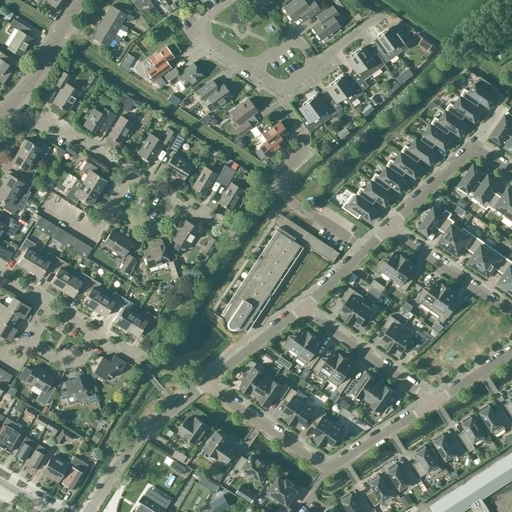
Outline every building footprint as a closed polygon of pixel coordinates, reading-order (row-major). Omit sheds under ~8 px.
[(65,0),(52,0),(50,3),(60,10),(65,0)] [(154,6),(150,0),(148,2),(146,0),(132,0),(138,9),(146,3),(150,9),(154,6)] [(294,0),(284,8),(293,20),(300,16),(304,22),(310,18),(309,17),(320,9),(313,0),(311,0),(306,4),(303,0),(294,0)] [(111,5),(104,16),(120,26),(121,24),(125,17),(132,21),(134,17),(127,13),(126,14),(111,5)] [(331,5),(316,16),(320,21),(311,26),(321,39),(339,26),(334,18),(339,15),(331,5)] [(104,16),(98,27),(114,36),(115,34),(119,28),(125,32),(128,28),(121,24),(120,26),(104,16)] [(7,48),(14,53),(21,57),(32,38),(26,35),(30,29),(13,19),(9,25),(18,31),(7,48)] [(404,33),(401,29),(396,33),(391,26),(382,33),(393,47),(397,53),(411,43),(404,33)] [(119,42),(122,38),(115,34),(114,36),(98,27),(92,37),(108,46),(113,38),(119,42)] [(382,50),(377,53),(384,63),(389,59),(385,53),(393,47),(382,33),(374,39),(382,50)] [(154,80),(154,79),(168,70),(164,64),(174,57),(166,46),(149,59),(155,66),(147,71),(154,80)] [(371,73),(384,63),(377,53),(372,57),(364,46),(356,52),(371,73)] [(12,71),(6,68),(12,60),(0,51),(0,81),(3,84),(12,71)] [(362,79),(371,73),(356,52),(347,59),(354,69),(349,73),(356,82),(362,90),(367,86),(362,79)] [(175,68),(165,75),(172,85),(179,79),(186,88),(202,76),(193,63),(187,68),(183,62),(175,68)] [(62,88),(53,103),(68,112),(80,92),(65,83),(69,76),(63,73),(56,85),(62,88)] [(399,74),(394,78),(399,84),(404,80),(399,74)] [(351,86),(344,75),(335,81),(346,96),(350,102),(355,99),(364,92),(362,90),(356,82),(351,86)] [(208,97),(211,102),(206,105),(210,111),(231,96),(222,84),(216,88),(215,86),(216,85),(212,80),(198,91),(204,100),(208,97)] [(338,103),(346,96),(335,81),(326,88),(334,98),(337,102),(338,103)] [(393,81),(384,89),(389,94),(398,86),(393,81)] [(496,99),(497,98),(476,83),(469,92),(465,89),(461,95),(477,106),(481,101),(490,107),(491,106),(493,107),(498,100),(496,99)] [(342,108),(338,103),(337,102),(334,98),(325,105),(317,95),(308,101),(323,122),(342,108)] [(128,96),(121,108),(128,112),(135,101),(128,96)] [(481,113),(482,112),(461,97),(454,106),(450,103),(446,109),(462,120),(466,115),(475,121),(476,120),(478,121),(483,114),(481,113)] [(251,127),(245,119),(257,111),(248,99),(231,111),(241,125),(235,129),(240,135),(251,127)] [(299,107),(307,118),(302,121),(310,132),(323,122),(308,101),(299,107)] [(98,125),(106,130),(115,115),(105,109),(102,114),(94,109),(84,126),(94,132),(98,125)] [(468,128),(466,127),(467,126),(446,111),(440,120),(435,117),(431,123),(447,134),(451,129),(460,135),(461,134),(463,135),(468,128)] [(492,137),(490,139),(498,144),(499,142),(500,143),(506,134),(509,135),(511,137),(511,136),(511,114),(508,111),(491,136),(492,137)] [(120,116),(108,136),(121,143),(133,123),(120,116)] [(284,142),(280,137),(287,132),(279,122),(262,134),(268,141),(260,147),(266,156),(284,142)] [(341,135),(352,128),(348,123),(338,129),(341,135)] [(431,125),(420,140),(433,148),(436,143),(446,149),(446,148),(448,149),(453,142),(451,141),(452,140),(431,125)] [(164,142),(169,146),(176,134),(168,129),(161,140),(150,133),(138,153),(152,162),(164,142)] [(179,131),(169,149),(174,152),(185,135),(179,131)] [(238,139),(236,142),(237,146),(240,148),(244,147),(246,144),(245,140),(242,138),(238,139)] [(25,139),(19,151),(34,160),(38,153),(44,157),(50,148),(39,141),(36,146),(25,139)] [(437,155),(437,154),(416,139),(410,148),(406,145),(402,151),(418,162),(422,157),(431,163),(432,162),(434,163),(439,156),(437,155)] [(74,155),(76,152),(77,150),(69,145),(66,150),(74,155)] [(23,168),(19,174),(22,176),(31,180),(36,170),(30,166),(34,160),(19,151),(12,162),(23,168)] [(422,169),(423,168),(401,153),(395,162),(391,159),(387,165),(403,176),(407,171),(416,177),(417,176),(419,178),(424,170),(422,169)] [(173,154),(163,171),(182,182),(192,165),(173,154)] [(87,161),(81,171),(87,175),(83,182),(99,192),(106,180),(95,173),(98,168),(87,161)] [(463,179),(459,186),(471,194),(474,196),(482,183),(480,182),(477,180),(483,171),(482,170),(484,168),(476,163),(475,165),(474,164),(469,171),(469,170),(468,170),(467,170),(466,170),(465,170),(464,170),(464,171),(463,171),(463,172),(462,172),(462,173),(462,174),(461,174),(461,175),(461,176),(462,176),(462,177),(462,178),(463,178),(463,179)] [(225,165),(215,180),(225,186),(235,171),(225,165)] [(205,194),(217,174),(204,166),(192,186),(205,194)] [(407,183),(408,182),(386,167),(380,176),(376,173),(372,179),(388,190),(392,185),(401,191),(402,190),(404,192),(409,184),(407,183)] [(482,183),(474,196),(479,200),(478,201),(479,204),(487,209),(489,206),(497,194),(492,190),(498,181),(497,180),(498,178),(491,173),(490,175),(489,174),(482,183)] [(33,182),(31,180),(22,176),(19,181),(8,174),(2,185),(17,194),(21,187),(27,191),(33,182)] [(76,178),(66,195),(77,202),(80,197),(92,204),(99,192),(83,182),(76,178)] [(377,199),(386,205),(387,204),(389,206),(394,199),(392,197),(393,196),(372,181),(365,190),(361,187),(357,193),(373,204),(377,199)] [(230,182),(218,202),(231,210),(243,190),(230,182)] [(16,195),(17,194),(2,185),(0,187),(0,199),(6,203),(2,208),(14,215),(17,209),(16,208),(22,199),(16,195)] [(497,194),(489,206),(494,210),(496,207),(505,213),(511,203),(511,188),(509,186),(506,190),(507,191),(502,197),(497,194)] [(362,213),(371,219),(372,218),(374,220),(379,212),(377,211),(378,210),(354,193),(347,202),(346,201),(342,207),(358,218),(362,213)] [(511,203),(505,213),(503,216),(511,222),(511,223),(510,227),(511,228),(511,203)] [(435,226),(440,230),(449,217),(449,218),(452,213),(446,209),(443,213),(434,207),(429,214),(428,213),(427,213),(426,213),(425,213),(424,213),(424,214),(423,214),(422,215),(422,216),(422,217),(421,218),(422,219),(422,220),(423,221),(424,222),(419,228),(420,229),(419,231),(426,236),(427,234),(429,235),(435,226)] [(31,219),(36,222),(40,216),(35,213),(31,219)] [(334,262),(340,253),(281,213),(274,223),(280,227),(278,229),(280,231),(224,316),(231,320),(230,322),(230,324),(231,325),(232,327),(234,327),(236,327),(237,327),(238,326),(245,330),(302,245),(295,240),(296,238),(334,262)] [(2,223),(0,222),(0,233),(2,230),(11,236),(19,223),(6,215),(2,223)] [(21,216),(18,221),(25,225),(28,221),(21,216)] [(45,219),(40,216),(36,222),(34,227),(39,230),(45,219)] [(454,221),(449,218),(449,217),(440,230),(445,233),(440,240),(440,239),(437,243),(446,250),(447,248),(448,249),(461,231),(461,230),(452,224),(454,221)] [(50,222),(45,219),(39,230),(43,232),(50,222)] [(185,220),(172,239),(187,249),(200,230),(185,220)] [(55,225),(50,222),(43,232),(49,236),(55,225)] [(55,225),(49,236),(54,239),(60,228),(55,225)] [(461,230),(461,231),(448,249),(450,250),(449,251),(458,258),(461,254),(460,253),(464,247),(469,250),(478,238),(463,227),(461,230)] [(65,231),(60,228),(54,239),(59,242),(65,231)] [(126,259),(120,269),(126,273),(135,259),(126,253),(132,243),(112,230),(103,245),(126,259)] [(71,234),(65,231),(59,242),(64,245),(71,234)] [(76,238),(71,234),(64,245),(69,248),(76,238)] [(202,251),(205,253),(209,256),(217,241),(211,237),(202,251)] [(17,263),(28,270),(37,255),(31,250),(35,244),(25,238),(19,250),(24,253),(17,263)] [(81,241),(76,238),(69,248),(75,251),(81,241)] [(477,269),(478,269),(493,248),(478,238),(469,250),(475,254),(470,260),(469,260),(467,264),(476,270),(477,269)] [(152,248),(143,250),(148,267),(168,260),(162,240),(151,243),(152,248)] [(81,241),(75,251),(80,255),(87,244),(81,241)] [(92,247),(87,244),(80,255),(86,258),(92,247)] [(508,259),(493,248),(478,269),(479,270),(478,272),(487,278),(490,274),(489,274),(494,267),(499,271),(508,259)] [(40,277),(46,266),(51,269),(58,258),(48,252),(44,259),(37,255),(28,270),(40,277)] [(383,272),(392,278),(406,258),(400,254),(400,256),(395,252),(388,263),(383,260),(375,271),(380,275),(383,272)] [(50,283),(61,290),(70,274),(64,270),(68,264),(58,258),(51,269),(56,272),(50,283)] [(406,258),(392,278),(401,285),(399,288),(404,292),(412,280),(407,277),(414,266),(410,263),(411,262),(406,258)] [(176,259),(173,261),(169,262),(174,277),(181,275),(176,259)] [(506,289),(508,290),(511,283),(511,261),(508,259),(499,271),(504,274),(500,281),(499,280),(496,284),(505,291),(506,289)] [(355,280),(361,272),(356,268),(350,277),(355,280)] [(72,297),(79,286),(84,289),(90,278),(81,272),(77,278),(70,274),(61,290),(72,297)] [(100,284),(90,278),(84,289),(89,292),(82,303),(93,310),(103,294),(96,290),(100,284)] [(374,279),(370,285),(381,292),(385,287),(374,279)] [(423,288),(415,300),(430,310),(446,287),(441,283),(440,284),(436,281),(428,292),(423,288)] [(340,286),(333,293),(336,296),(343,290),(340,286)] [(343,317),(348,321),(362,301),(365,298),(349,287),(342,299),(347,302),(339,313),(344,316),(343,317)] [(437,319),(443,323),(458,302),(453,298),(455,295),(451,292),(452,291),(446,287),(430,310),(439,316),(437,319)] [(110,298),(103,294),(93,310),(105,316),(111,306),(116,309),(123,298),(113,292),(110,298)] [(0,302),(0,311),(15,321),(18,315),(23,318),(30,307),(13,297),(7,307),(0,302)] [(133,304),(123,298),(116,309),(121,312),(115,323),(126,329),(135,314),(129,310),(133,304)] [(374,304),(372,307),(362,301),(348,321),(353,324),(354,323),(359,326),(366,316),(371,319),(379,308),(374,304)] [(11,326),(15,321),(0,311),(0,333),(10,340),(16,329),(11,326)] [(146,312),(142,318),(135,314),(126,329),(137,336),(144,326),(149,329),(156,318),(146,312)] [(384,346),(389,349),(405,326),(390,316),(383,327),(388,331),(380,341),(385,345),(384,346)] [(395,352),(400,355),(407,344),(412,348),(417,351),(431,339),(422,333),(417,330),(415,333),(405,326),(389,349),(394,353),(395,352)] [(287,351),(290,348),(298,354),(312,335),(307,331),(307,332),(302,329),(295,340),(289,336),(282,347),(287,351)] [(312,335),(298,354),(296,358),(311,368),(319,357),(314,353),(321,343),(317,339),(318,338),(312,335)] [(427,351),(427,362),(443,361),(443,346),(434,346),(434,350),(427,351)] [(321,358),(313,369),(318,373),(317,375),(326,382),(327,379),(330,376),(344,357),(339,353),(338,354),(334,351),(326,361),(321,358)] [(116,368),(121,371),(126,363),(114,355),(110,361),(102,357),(92,373),(104,380),(107,374),(111,376),(116,368)] [(277,361),(283,365),(288,369),(292,364),(281,356),(277,361)] [(330,376),(327,379),(337,386),(335,389),(329,397),(335,401),(339,395),(340,393),(350,379),(345,375),(353,365),(348,361),(349,360),(344,357),(330,376)] [(240,386),(250,393),(264,373),(254,367),(256,363),(252,360),(241,369),(248,375),(240,386)] [(280,369),(283,365),(277,361),(274,365),(280,369)] [(27,380),(42,390),(38,396),(36,400),(45,405),(47,401),(55,388),(49,384),(54,377),(35,365),(31,371),(25,367),(18,378),(26,382),(27,380)] [(7,372),(1,382),(6,385),(12,375),(7,372)] [(366,372),(358,384),(353,380),(345,391),(350,395),(352,392),(362,399),(376,379),(366,372)] [(258,399),(259,400),(273,380),(272,379),(271,380),(263,375),(264,374),(264,373),(250,393),(250,394),(251,393),(259,398),(258,399)] [(98,401),(92,384),(87,386),(86,383),(81,380),(81,381),(80,377),(64,382),(67,390),(60,392),(62,399),(66,397),(69,405),(75,403),(76,401),(75,399),(88,395),(90,403),(98,401)] [(376,379),(362,399),(363,398),(367,401),(371,403),(370,405),(371,405),(385,385),(384,385),(383,386),(375,380),(376,379)] [(273,380),(259,400),(269,406),(277,395),(282,398),(290,387),(285,383),(282,386),(273,380)] [(395,392),(385,385),(371,405),(381,412),(378,415),(383,418),(394,409),(386,404),(395,392)] [(0,395),(0,397),(9,393),(7,387),(0,389),(0,395)] [(285,418),(291,422),(304,402),(295,395),(297,392),(292,388),(284,400),(289,403),(282,414),(286,417),(285,418)] [(342,399),(339,403),(346,408),(349,404),(342,399)] [(25,406),(18,402),(15,407),(22,412),(25,406)] [(301,427),(308,417),(313,420),(321,409),(316,405),(314,409),(304,402),(291,422),(296,425),(297,424),(301,427)] [(502,408),(495,412),(490,405),(489,406),(488,404),(480,409),(482,411),(480,412),(495,435),(505,428),(502,424),(510,419),(502,408)] [(27,407),(23,413),(32,418),(35,411),(27,407)] [(344,408),(340,413),(352,421),(355,416),(352,413),(344,408)] [(327,413),(321,409),(313,420),(318,424),(311,434),(316,437),(315,439),(320,442),(334,422),(324,416),(327,413)] [(355,416),(357,417),(360,413),(354,409),(352,413),(355,416)] [(39,414),(34,421),(44,427),(48,420),(39,414)] [(472,443),(484,436),(473,417),(471,418),(470,416),(462,420),(464,423),(462,424),(467,430),(459,435),(469,451),(475,448),(472,443)] [(193,422),(187,419),(180,430),(185,433),(184,434),(189,438),(188,438),(192,440),(197,443),(209,426),(205,423),(201,420),(196,417),(193,422)] [(49,421),(45,427),(52,431),(51,433),(56,436),(61,428),(49,421)] [(343,429),(334,422),(320,442),(325,446),(326,445),(330,448),(338,437),(343,441),(351,430),(345,426),(343,429)] [(0,428),(0,445),(1,446),(12,428),(7,425),(3,423),(1,427),(0,428)] [(15,423),(12,428),(1,446),(10,452),(19,437),(21,434),(18,432),(21,427),(15,423)] [(172,424),(167,428),(171,433),(176,429),(172,424)] [(98,426),(93,437),(101,440),(106,429),(98,426)] [(64,438),(69,441),(73,435),(62,428),(55,439),(61,443),(64,438)] [(217,432),(205,449),(217,458),(218,456),(227,462),(235,451),(226,445),(229,440),(228,439),(228,437),(224,434),(222,435),(217,432)] [(456,437),(449,442),(444,435),(443,436),(442,433),(434,438),(435,441),(434,441),(446,460),(464,449),(456,437)] [(32,447),(30,446),(33,441),(26,437),(15,455),(25,460),(32,447)] [(28,462),(33,465),(37,468),(45,455),(43,454),(46,449),(38,444),(28,462)] [(431,476),(441,469),(426,446),(425,447),(424,445),(416,450),(417,452),(416,453),(421,460),(413,465),(421,476),(428,472),(431,476)] [(176,449),(172,456),(184,462),(187,456),(176,449)] [(511,454),(434,505),(431,507),(434,511),(460,511),(471,506),(474,511),(486,511),(489,511),(482,499),(511,479),(511,454)] [(71,468),(62,482),(73,489),(88,464),(74,455),(67,466),(71,468)] [(258,460),(251,455),(248,460),(242,457),(235,466),(241,471),(242,469),(261,482),(270,469),(264,464),(263,463),(263,464),(259,461),(259,460),(258,459),(258,460)] [(51,456),(43,471),(58,480),(67,466),(51,456)] [(410,466),(403,471),(398,464),(397,465),(396,463),(388,468),(389,470),(388,471),(400,490),(418,478),(410,466)] [(134,478),(140,469),(134,466),(129,475),(134,478)] [(375,506),(392,494),(380,476),(379,477),(378,474),(370,479),(371,481),(370,482),(375,489),(367,494),(375,506)] [(278,478),(269,491),(287,504),(296,491),(290,487),(292,484),(286,480),(285,483),(278,478)] [(240,485),(236,492),(252,503),(256,496),(240,485)] [(364,496),(357,501),(352,494),(351,494),(350,492),(342,497),(343,499),(342,500),(349,511),(364,511),(372,508),(364,496)] [(144,496),(133,511),(163,511),(171,501),(159,493),(153,502),(144,496)] [(224,495),(210,503),(215,511),(218,511),(230,505),(224,495)]
